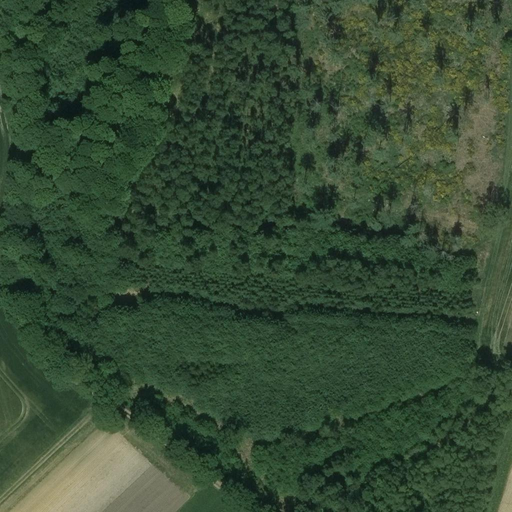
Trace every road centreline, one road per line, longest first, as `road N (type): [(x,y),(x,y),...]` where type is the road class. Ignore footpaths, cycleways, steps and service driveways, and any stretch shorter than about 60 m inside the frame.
road 1 (track): [(0,31),(19,99),(12,275),(26,324),(54,361),(108,397)]
road 2 (track): [(108,397),(253,511)]
road 3 (track): [(0,500),(108,397)]
